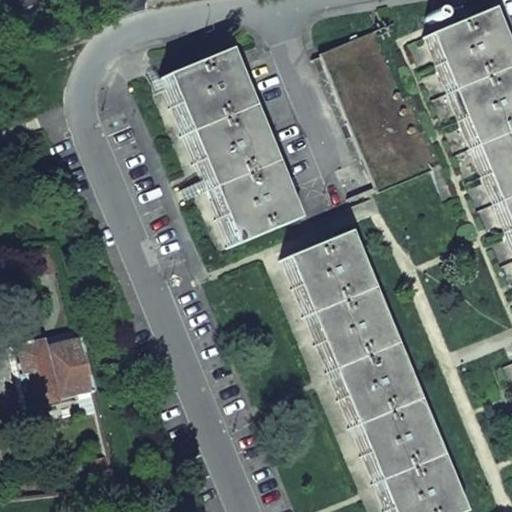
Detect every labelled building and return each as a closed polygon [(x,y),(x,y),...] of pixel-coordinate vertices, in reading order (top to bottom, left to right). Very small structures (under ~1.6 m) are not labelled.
[(511,74),(486,10),(421,39),(511,258),(511,74)] [(320,54),(376,191),(449,161),(392,25),(320,54)] [(157,79),(227,248),(291,220),(222,52),(157,79)] [(279,263),(381,511),(457,511),(343,235),(279,263)] [(35,242),(43,272),(62,269),(55,241),(35,242)] [(0,244),(0,250),(1,255),(21,253),(20,243),(0,244)] [(5,348),(22,413),(55,404),(55,400),(75,395),(80,416),(96,410),(92,393),(77,338),(41,346),(39,338),(5,348)] [(88,460),(93,489),(112,486),(106,456),(88,460)]
